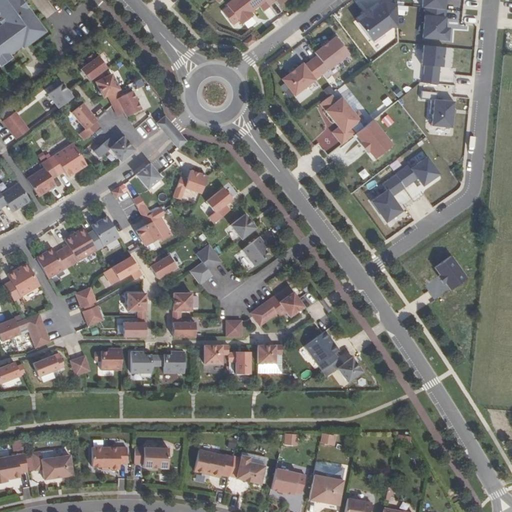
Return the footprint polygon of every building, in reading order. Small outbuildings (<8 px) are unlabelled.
[(0,0),(0,60),(20,44),(18,42),(24,38),(26,40),(31,36),(33,39),(45,30),(21,0),(0,0)] [(250,12),(265,1),(264,0),(232,0),(226,5),(228,7),(222,11),(232,25),(238,20),(241,24),(253,15),(250,12)] [(403,4),(391,5),(390,0),(369,0),(370,12),(361,13),(362,37),(398,34),(397,14),(404,13),(403,4)] [(422,0),(422,8),(425,8),(445,10),(446,2),(443,2),(443,0),(422,0)] [(443,28),(445,10),(425,8),(423,38),(447,40),(448,29),(443,28)] [(243,42),(247,47),(255,41),(251,36),(243,42)] [(311,61),(321,75),(348,54),(335,37),(314,53),(317,56),(311,61)] [(422,83),(441,83),(442,47),(423,46),(422,83)] [(80,69),(88,81),(96,75),(104,69),(106,68),(98,56),(96,57),(93,53),(85,59),(89,63),(80,69)] [(294,95),(321,75),(311,61),(304,66),(302,64),(294,69),(289,74),(281,80),(294,95)] [(116,91),(119,90),(111,74),(107,76),(104,69),(96,75),(99,80),(95,82),(102,97),(107,95),(116,91)] [(57,108),(72,97),(68,91),(58,79),(51,84),(54,89),(47,94),(57,108)] [(120,97),(116,91),(107,95),(112,106),(117,116),(124,113),(126,117),(141,109),(132,91),(120,97)] [(431,126),(451,128),(453,102),(436,100),(437,92),(421,91),(420,99),(430,100),(429,114),(432,114),(431,126)] [(324,110),(336,101),(331,94),(319,104),(324,110)] [(336,101),(324,110),(338,127),(332,132),(341,145),(355,134),(351,128),(363,118),(358,111),(354,113),(342,97),(336,101)] [(84,140),(100,127),(95,121),(96,120),(82,103),(70,112),(84,129),(79,134),(84,140)] [(2,121),(6,127),(19,118),(15,112),(2,121)] [(164,116),(156,123),(161,129),(169,122),(164,116)] [(6,127),(11,133),(24,124),(19,118),(6,127)] [(145,137),(154,129),(146,119),(137,128),(145,137)] [(374,159),(392,145),(372,120),(355,134),(361,142),(362,141),(369,150),(368,151),(374,159)] [(172,143),(180,135),(169,122),(161,129),(172,143)] [(11,133),(15,139),(28,130),(24,124),(11,133)] [(327,155),(340,145),(329,129),(315,138),(327,155)] [(177,148),(185,141),(180,135),(172,143),(177,148)] [(109,149),(120,162),(134,150),(123,136),(114,144),(109,138),(93,151),(98,157),(109,149)] [(72,143),(53,156),(63,171),(67,178),(74,173),(73,172),(79,168),(80,169),(86,165),(79,154),(72,143)] [(47,160),(57,175),(63,171),(53,156),(47,160)] [(395,175),(404,187),(417,178),(422,186),(439,174),(427,157),(411,168),(408,165),(395,174),(395,175)] [(51,179),(57,175),(47,160),(41,164),(43,168),(44,167),(51,179)] [(135,175),(147,189),(160,178),(158,175),(149,164),(135,175)] [(36,195),(38,197),(55,185),(51,179),(44,167),(43,168),(26,179),(36,195)] [(173,197),(180,200),(184,188),(200,193),(207,176),(190,171),(186,180),(180,178),(173,197)] [(371,201),(385,222),(401,211),(391,197),(404,187),(395,175),(382,185),(386,191),(371,201)] [(1,194),(0,194),(6,204),(12,212),(29,201),(29,200),(18,183),(1,194)] [(111,192),(115,198),(122,194),(118,187),(111,192)] [(208,217),(213,223),(229,210),(225,205),(232,199),(223,188),(205,202),(214,213),(208,217)] [(143,218),(149,214),(139,196),(132,200),(143,218)] [(160,217),(165,214),(162,210),(161,207),(149,214),(143,218),(146,224),(135,231),(142,243),(144,246),(158,238),(160,240),(170,234),(160,217)] [(230,225),(241,239),(255,228),(244,214),(230,225)] [(119,237),(107,216),(101,219),(97,221),(97,220),(90,224),(93,230),(87,234),(96,250),(119,237)] [(70,265),(96,250),(87,234),(83,228),(77,232),(78,233),(71,237),(70,235),(63,239),(67,246),(61,249),(70,265)] [(242,250),(255,266),(269,255),(264,249),(267,247),(259,237),(242,250)] [(41,254),(36,258),(48,279),(70,265),(61,249),(55,253),(51,247),(44,251),(45,252),(41,254)] [(215,267),(221,262),(217,257),(211,249),(205,254),(215,267)] [(208,271),(215,267),(205,254),(199,258),(202,263),(208,271)] [(157,279),(176,267),(169,255),(160,260),(158,256),(147,262),(157,279)] [(141,275),(130,256),(111,268),(108,270),(103,272),(111,285),(118,280),(131,273),(135,279),(141,275)] [(444,284),(448,291),(465,280),(450,258),(434,269),(439,276),(437,277),(442,285),(444,284)] [(39,286),(26,263),(19,267),(21,269),(14,272),(13,271),(7,275),(10,281),(4,285),(13,301),(39,286)] [(196,267),(205,280),(212,275),(208,271),(202,263),(196,267)] [(190,271),(199,284),(205,280),(196,267),(190,271)] [(75,294),(78,301),(92,295),(90,288),(85,290),(75,294)] [(277,313),(280,317),(286,313),(289,317),(303,307),(303,306),(298,300),(292,292),(279,302),(274,295),(268,300),(277,313)] [(137,317),(145,317),(145,293),(143,293),(127,293),(127,311),(137,311),(137,317)] [(172,317),(180,317),(180,311),(191,311),(190,293),(172,293),(172,317)] [(78,301),(80,308),(95,302),(92,295),(78,301)] [(268,300),(262,304),(271,317),(277,313),(268,300)] [(256,309),(265,322),(271,317),(262,304),(256,309)] [(82,311),(85,319),(99,313),(97,306),(94,307),(85,310),(82,311)] [(252,316),(259,326),(265,322),(256,309),(250,313),(252,316)] [(87,326),(102,320),(101,317),(99,313),(85,319),(87,326)] [(0,323),(0,338),(1,341),(20,334),(19,330),(27,327),(41,321),(38,314),(24,320),(16,323),(14,318),(0,323)] [(123,337),(145,337),(145,322),(145,317),(137,317),(137,323),(123,322),(123,337)] [(172,337),(194,337),(195,322),(180,322),(180,317),(172,317),(172,337)] [(27,327),(29,334),(44,328),(41,321),(27,327)] [(32,341),(47,335),(44,328),(29,334),(32,341)] [(317,365),(334,353),(338,349),(334,343),(332,344),(327,338),(329,337),(325,331),(322,333),(304,346),(317,365)] [(32,341),(35,348),(49,342),(47,335),(32,341)] [(228,353),(228,345),(203,345),(204,364),(221,364),(221,355),(228,354),(228,353)] [(257,363),(274,364),(275,354),(282,354),(282,345),(257,345),(257,363)] [(100,370),(121,370),(121,349),(108,349),(108,352),(100,352),(94,353),(94,361),(100,361),(100,370)] [(151,366),(157,366),(157,355),(151,356),(151,355),(143,355),(143,352),(130,352),(130,373),(151,373),(151,366)] [(184,373),(184,352),(171,352),(171,355),(163,355),(157,355),(157,366),(163,366),(163,373),(184,373)] [(250,374),(249,352),(235,352),(235,353),(228,353),(228,354),(228,362),(235,362),(235,374),(250,374)] [(321,371),(338,358),(334,353),(317,365),(321,371)] [(38,377),(64,367),(60,358),(55,360),(53,355),(32,363),(38,377)] [(82,373),(89,371),(84,356),(77,358),(82,373)] [(347,382),(362,372),(351,357),(342,364),(338,358),(321,371),(326,377),(337,368),(347,382)] [(75,376),(82,373),(77,358),(70,361),(75,376)] [(0,383),(25,374),(21,365),(16,367),(14,362),(0,367),(0,383)] [(285,432),(283,443),(296,446),(298,434),(285,432)] [(332,445),(333,436),(323,434),(321,443),(332,445)] [(406,445),(408,437),(397,434),(395,443),(406,445)] [(126,464),(127,447),(90,446),(91,465),(101,466),(108,466),(108,468),(119,469),(119,463),(126,464)] [(168,448),(134,447),(134,464),(142,464),(142,467),(152,468),(152,466),(158,467),(158,468),(167,468),(168,448)] [(229,476),(233,457),(225,455),(225,456),(198,450),(194,471),(205,474),(205,472),(210,474),(209,474),(220,477),(221,474),(229,476)] [(31,453),(34,470),(42,468),(44,478),(72,473),(69,454),(41,459),(39,451),(31,453)] [(264,466),(266,459),(242,453),(241,455),(249,457),(248,462),(264,466)] [(27,471),(24,454),(0,458),(0,483),(2,483),(2,480),(7,479),(20,477),(19,473),(27,471)] [(260,484),(264,466),(248,462),(249,457),(241,455),(236,478),(244,480),(244,479),(250,480),(250,482),(260,484)] [(301,494),(305,475),(275,468),(270,489),(279,491),(285,492),(293,494),(293,492),(301,494)] [(309,499),(338,505),(343,480),(313,475),(309,499)] [(369,511),(371,503),(347,498),(344,511),(369,511)]
